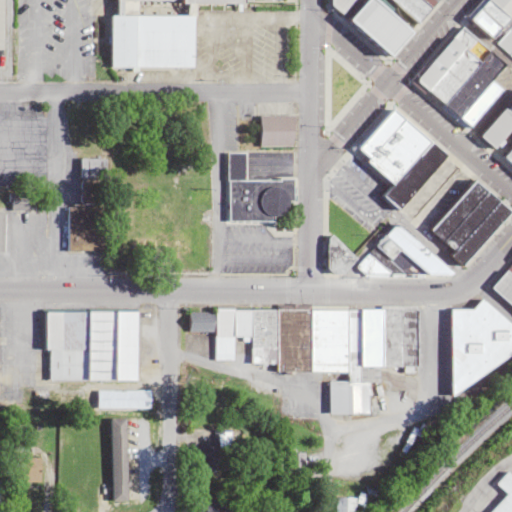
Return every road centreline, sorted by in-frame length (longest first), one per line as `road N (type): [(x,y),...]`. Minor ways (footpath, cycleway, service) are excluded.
road 1 (residential): [(0,288),(428,293),(476,276),(511,234)]
road 2 (residential): [(308,92),(0,91)]
road 3 (residential): [(306,289),(310,18)]
road 4 (secondary): [(511,192),(310,18)]
road 5 (residential): [(308,167),(454,0)]
road 6 (residential): [(163,511),(167,290)]
road 7 (residential): [(316,383),(321,511)]
